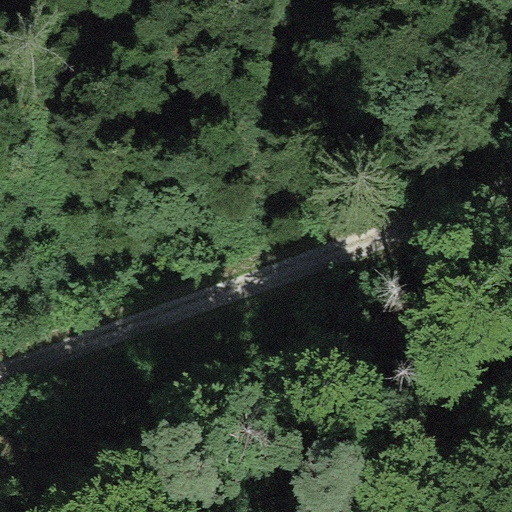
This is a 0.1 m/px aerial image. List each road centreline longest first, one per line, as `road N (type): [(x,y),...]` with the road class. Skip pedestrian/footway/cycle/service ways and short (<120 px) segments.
road 1 (track): [(0,383),(511,185)]
road 2 (track): [(0,427),(511,447)]
